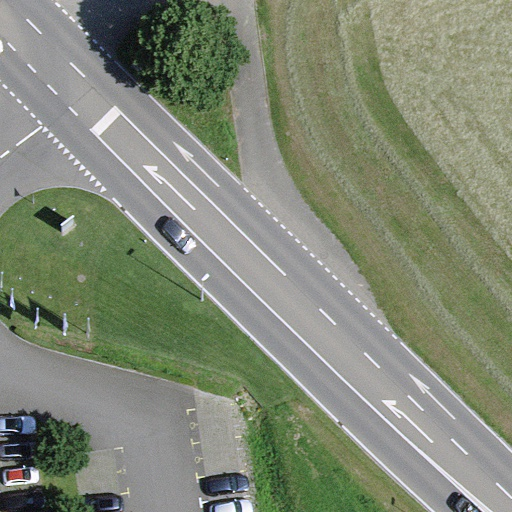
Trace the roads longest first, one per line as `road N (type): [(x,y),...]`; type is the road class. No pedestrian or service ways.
road 1 (primary): [(511,505),(0,11)]
road 2 (track): [(296,295),(265,182),(237,0)]
